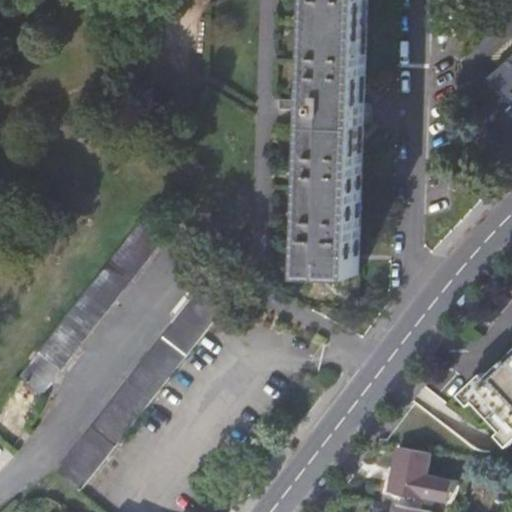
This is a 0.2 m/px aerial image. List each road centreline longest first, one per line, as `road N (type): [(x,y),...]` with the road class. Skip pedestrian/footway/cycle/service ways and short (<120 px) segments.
road 1 (residential): [(415,0),(406,336)]
road 2 (residential): [(0,490),(173,267)]
road 3 (secondary): [(272,511),(406,336)]
road 4 (secondary): [(406,336),(511,215)]
